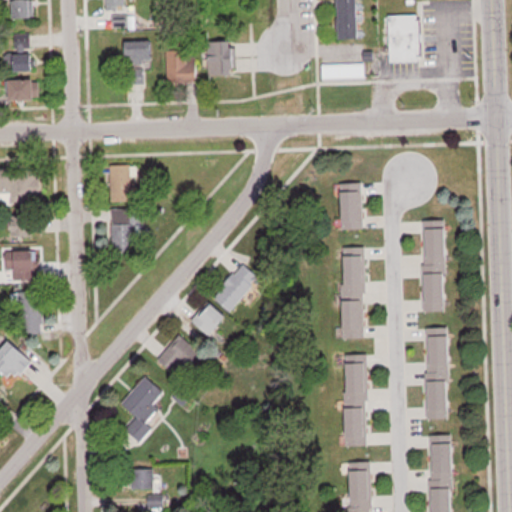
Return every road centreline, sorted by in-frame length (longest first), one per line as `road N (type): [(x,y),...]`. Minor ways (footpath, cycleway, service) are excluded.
road 1 (residential): [(510,511),(492,0)]
road 2 (residential): [(78,511),(62,0)]
road 3 (residential): [(0,132),(496,115)]
road 4 (residential): [(0,472),(250,199),(272,124)]
road 5 (residential): [(401,511),(392,215),(410,180)]
